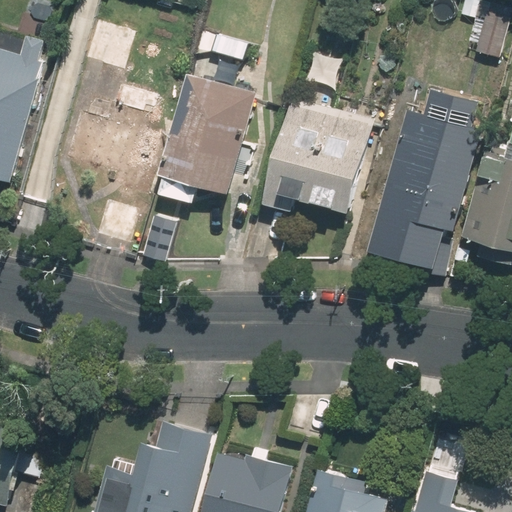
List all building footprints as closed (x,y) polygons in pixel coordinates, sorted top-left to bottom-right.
[(511,24),(511,4),(499,0),(467,0),(463,12),(478,16),(469,45),(502,56),(511,24)] [(470,21),(449,15),(442,40),(463,46),(470,21)] [(140,28),(99,17),(87,60),(128,71),(140,28)] [(0,177),(18,182),(51,57),(55,43),(28,36),(23,53),(0,46),(0,177)] [(349,53),(316,44),(305,83),(339,91),(349,53)] [(192,71),(173,134),(156,189),(198,202),(204,182),(233,191),(263,93),(192,71)] [(162,93),(115,79),(103,118),(80,111),(65,159),(127,178),(122,192),(153,201),(156,189),(173,134),(152,128),(162,93)] [(384,114),(299,89),(265,202),(294,211),(298,198),(354,215),(384,114)] [(460,232),(488,128),(419,110),(407,152),(395,148),(389,171),(401,175),(396,191),(390,190),(383,217),(427,229),(428,224),(460,232)] [(511,153),(491,149),(469,233),(486,238),(482,253),(511,260),(511,153)] [(147,206),(106,195),(97,232),(138,242),(147,206)] [(183,217),(157,210),(146,254),(172,261),(183,217)] [(140,471),(111,463),(98,511),(194,511),(216,431),(155,415),(140,471)] [(0,511),(22,424),(0,418),(0,511)] [(250,450),(249,454),(226,447),(208,511),(285,511),(299,462),(250,450)] [(381,511),(389,484),(324,468),(312,511),(381,511)] [(418,511),(488,511),(490,507),(424,490),(418,511)]
